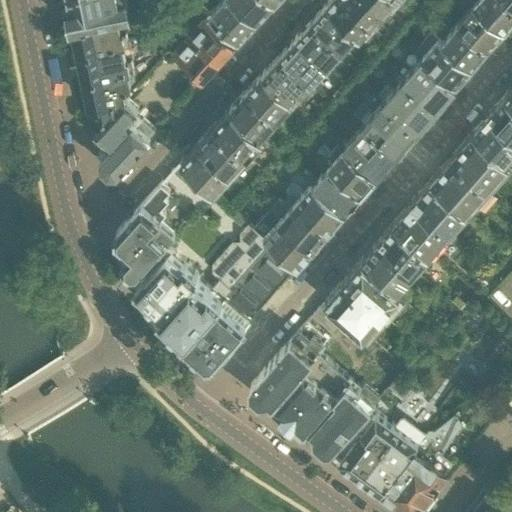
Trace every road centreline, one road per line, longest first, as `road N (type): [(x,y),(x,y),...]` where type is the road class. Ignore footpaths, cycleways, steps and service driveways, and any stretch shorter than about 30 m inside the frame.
road 1 (residential): [(511,52),(200,410)]
road 2 (residential): [(72,232),(122,194),(300,0)]
road 3 (tertiary): [(72,232),(21,0)]
road 4 (tertiary): [(340,511),(200,410)]
road 5 (unclassified): [(0,420),(129,339)]
road 6 (tertiary): [(129,339),(72,232)]
